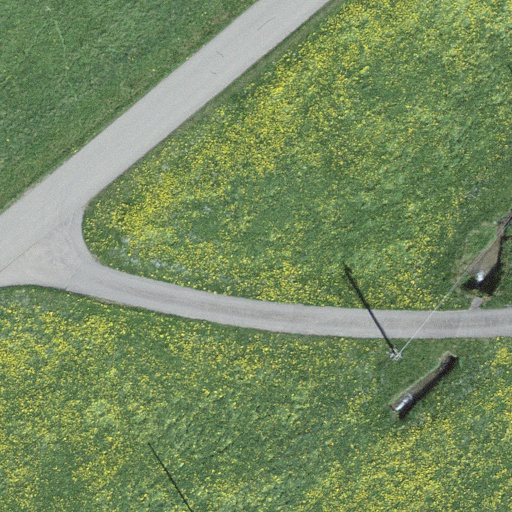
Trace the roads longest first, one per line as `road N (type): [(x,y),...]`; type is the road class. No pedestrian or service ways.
road 1 (unclassified): [(15,233),(84,275),(221,309),(382,325),(511,319)]
road 2 (tertiary): [(291,0),(15,233)]
